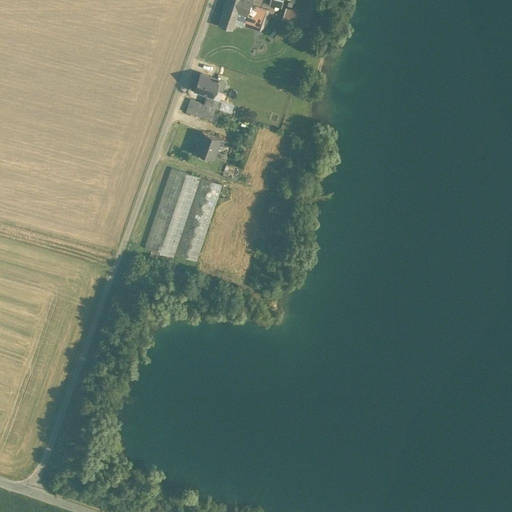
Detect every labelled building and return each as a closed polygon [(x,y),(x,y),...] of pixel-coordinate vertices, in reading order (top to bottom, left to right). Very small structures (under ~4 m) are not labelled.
[(250,0),(225,0),(223,8),(224,8),(246,15),(252,17),(256,5),(250,3),(250,0)] [(267,8),(256,5),(252,17),(263,20),(267,8)] [(311,15),(286,7),(283,18),(308,26),(311,15)] [(246,15),(224,8),(218,24),(232,28),(234,22),(243,25),(246,15)] [(252,17),(246,15),(243,25),(259,30),(263,20),(252,17)] [(217,79),(200,72),(194,89),(212,96),(215,88),(221,91),(225,82),(218,80),(219,78),(218,78),(217,79)] [(215,88),(212,96),(212,98),(218,100),(221,91),(215,88)] [(212,98),(210,97),(207,104),(216,107),(219,108),(222,101),(218,100),(212,98)] [(207,104),(190,98),(186,111),(203,117),(207,104)] [(232,104),(222,101),(219,108),(229,111),(232,104)] [(216,107),(207,104),(203,117),(211,119),(214,113),(216,107)] [(220,137),(202,131),(195,152),(212,158),(217,144),(222,145),(224,140),(220,138),(220,137)] [(238,168),(226,164),(223,174),(235,178),(238,168)] [(200,176),(171,167),(144,247),(174,257),(175,253),(200,176)] [(200,176),(175,253),(197,260),(222,184),(200,176)]
